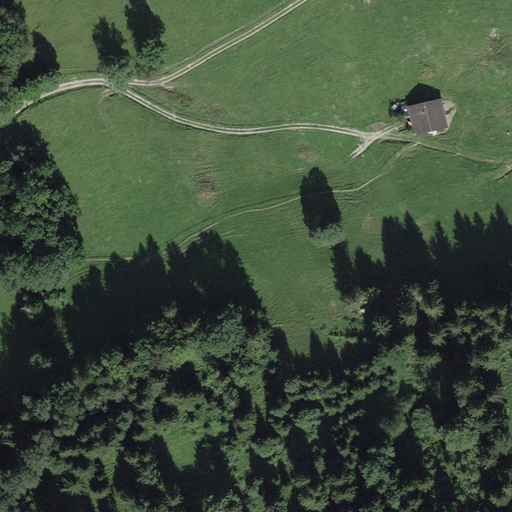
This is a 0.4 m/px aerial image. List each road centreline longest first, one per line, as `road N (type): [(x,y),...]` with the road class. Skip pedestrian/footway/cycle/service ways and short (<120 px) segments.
road 1 (track): [(511,164),(331,129),(221,134),(100,83),(47,90),(0,116)]
road 2 (track): [(100,83),(161,81),(302,0)]
